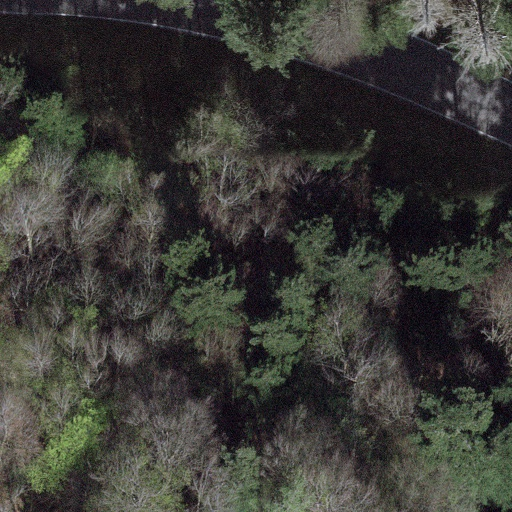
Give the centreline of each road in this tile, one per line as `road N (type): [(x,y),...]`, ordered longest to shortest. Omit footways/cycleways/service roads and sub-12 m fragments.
road 1 (tertiary): [(164,0),(316,32),(511,116)]
road 2 (track): [(312,511),(0,366)]
